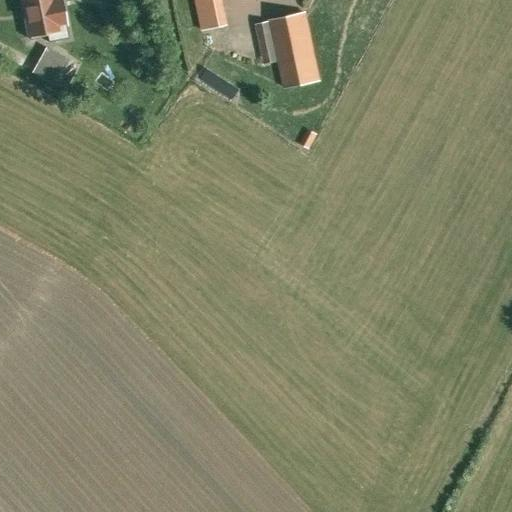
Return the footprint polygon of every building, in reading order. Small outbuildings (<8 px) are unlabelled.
[(45,31),(57,29),(51,0),(21,0),(29,34),(41,32),(41,33),(45,32),(45,31)] [(127,0),(134,29),(153,25),(147,0),(127,0)] [(201,31),(214,28),(225,26),(222,7),(220,0),(193,0),(199,24),(201,31)] [(305,13),(269,20),(284,87),(319,79),(305,13)] [(59,87),(72,62),(45,47),(31,72),(59,87)]
